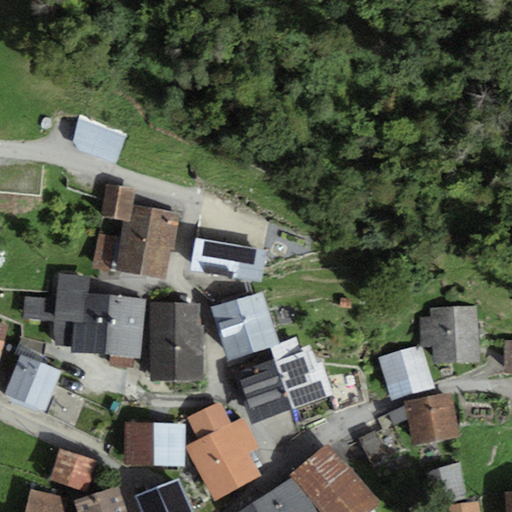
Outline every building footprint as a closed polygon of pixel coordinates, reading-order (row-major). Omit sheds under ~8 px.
[(127,139),(84,123),(73,151),(116,167),(127,139)] [(132,195),(107,189),(99,223),(124,229),(132,195)] [(176,223),(131,212),(116,274),(162,285),(176,223)] [(238,254),(194,244),(187,274),(231,284),(238,254)] [(88,279),(61,276),(56,326),(57,339),(75,342),(75,348),(139,355),(144,303),(86,295),(88,279)] [(261,297),(212,312),(222,362),(270,347),(277,344),(261,297)] [(199,309),(151,306),(147,383),(195,385),(199,309)] [(433,319),(423,319),(424,344),(435,344),(436,360),(477,359),(476,308),(432,310),(433,319)] [(296,337),(277,344),(270,347),(275,360),(292,408),(331,394),(321,365),(315,367),(308,348),(301,350),(296,337)] [(415,349),(383,360),(395,397),(432,385),(424,360),(419,361),(415,349)] [(60,377),(19,359),(0,401),(42,419),(60,377)] [(275,360),(237,374),(254,422),(292,408),(275,360)] [(450,397),(409,405),(416,441),(457,433),(450,397)] [(199,445),(186,451),(211,504),(256,483),(220,406),(187,421),(199,445)] [(183,429),(124,429),(124,468),(183,468),(183,429)] [(386,435),(362,442),(370,466),(394,459),(386,435)] [(326,445),(288,478),(317,511),(370,511),(378,505),(326,445)] [(98,466),(57,453),(49,481),(89,494),(98,466)] [(458,465),(430,474),(439,502),(462,495),(458,465)] [(190,511),(179,482),(137,497),(141,511),(190,511)] [(308,511),(290,484),(247,511),(308,511)] [(61,511),(64,495),(25,488),(20,511),(61,511)] [(124,511),(118,489),(72,502),(75,511),(124,511)]
